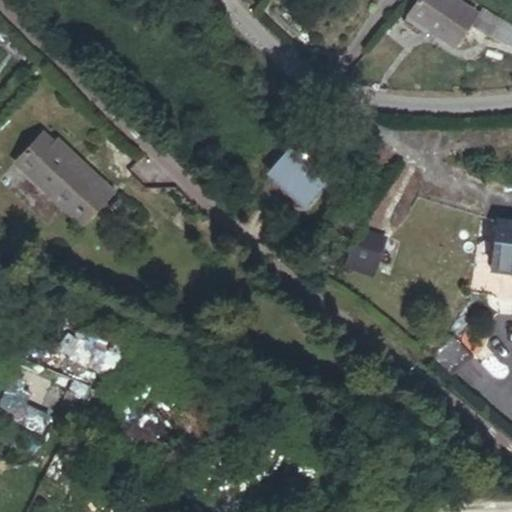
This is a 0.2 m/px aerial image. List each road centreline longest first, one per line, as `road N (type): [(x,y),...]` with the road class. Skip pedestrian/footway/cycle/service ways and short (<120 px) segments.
road 1 (residential): [(0,8),(220,230),(511,456)]
road 2 (residential): [(511,99),(442,107),(375,100),(323,81),(276,51),(226,0)]
